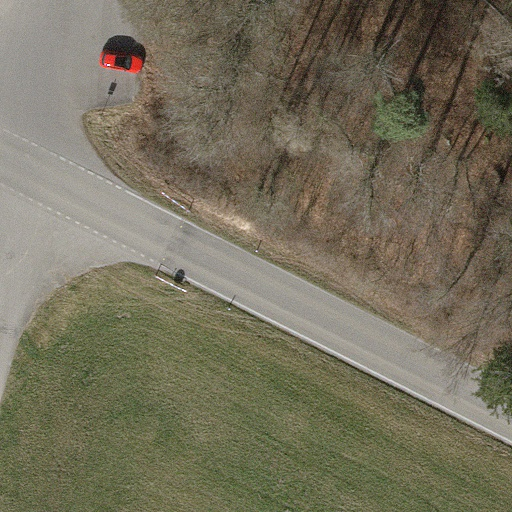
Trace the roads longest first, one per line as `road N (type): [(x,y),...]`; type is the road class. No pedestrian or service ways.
road 1 (tertiary): [(0,157),(511,417)]
road 2 (track): [(60,0),(54,101),(0,360)]
